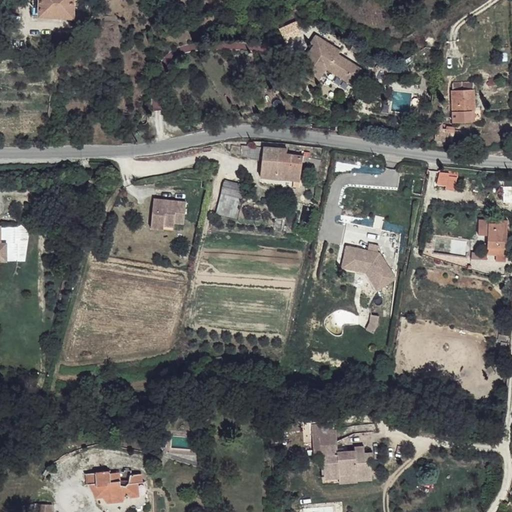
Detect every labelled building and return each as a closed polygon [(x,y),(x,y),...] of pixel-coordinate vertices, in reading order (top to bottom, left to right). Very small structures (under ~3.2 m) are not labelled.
[(39,0),(31,0),(31,20),(39,19),(39,0)] [(39,0),(39,19),(72,20),(72,0),(39,0)] [(316,84),(324,71),(351,87),(361,72),(335,56),(338,53),(313,37),(309,44),(313,46),(296,72),(316,84)] [(473,84),(453,85),(454,92),(452,92),(453,105),(464,104),(464,113),(475,112),(475,91),(473,91),(473,84)] [(464,104),(453,105),(453,113),(464,113),(464,104)] [(432,112),(421,110),(420,122),(431,123),(432,112)] [(437,130),(436,142),(453,144),(454,140),(457,140),(458,133),(455,133),(455,135),(446,134),(447,131),(437,130)] [(254,147),(246,146),(245,148),(244,154),(244,157),(253,158),(254,147)] [(268,149),(254,147),(253,158),(253,160),(266,162),(268,149)] [(291,152),(268,149),(266,162),(265,177),(303,182),(305,162),(308,162),(308,158),(291,156),(291,152)] [(423,166),(409,164),(409,170),(408,176),(422,177),(423,166)] [(103,178),(87,184),(87,187),(98,187),(103,178)] [(249,188),(230,181),(226,193),(244,200),(249,188)] [(166,202),(157,201),(155,230),(167,231),(168,224),(178,225),(188,225),(189,203),(175,202),(174,207),(167,206),(166,202)] [(178,225),(168,224),(167,231),(178,232),(178,225)] [(507,226),(479,224),(478,238),(486,239),(485,259),(494,259),(505,260),(507,226)] [(381,254),(348,247),(344,265),(370,270),(383,289),(398,278),(381,254)] [(370,270),(344,265),(344,269),(368,273),(380,291),(383,289),(370,270)] [(382,316),(374,316),(373,323),(370,330),(377,334),(381,325),(382,316)] [(358,438),(340,438),(338,470),(345,470),(344,482),(372,484),(372,488),(387,489),(388,472),(391,472),(391,465),(383,464),(383,458),(373,457),(373,461),(357,460),(358,438)] [(345,470),(338,470),(337,489),(371,491),(387,491),(387,489),(372,488),(372,484),(344,482),(345,470)] [(128,472),(102,472),(102,484),(106,484),(111,498),(117,498),(121,505),(136,505),(139,500),(153,500),(153,487),(157,487),(157,477),(146,477),(144,486),(140,489),(136,487),(136,474),(127,474),(128,472)] [(64,502),(51,501),(51,511),(64,511),(64,502)]
